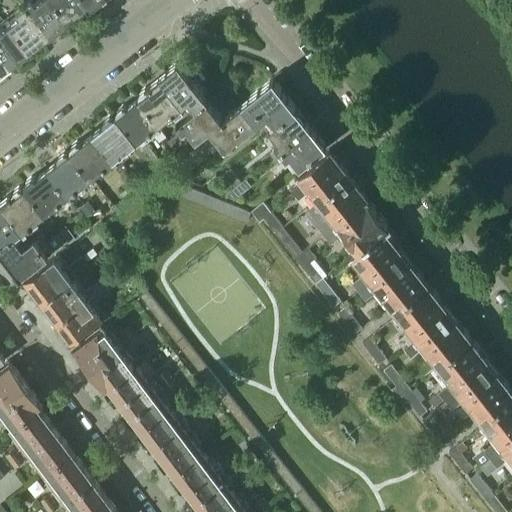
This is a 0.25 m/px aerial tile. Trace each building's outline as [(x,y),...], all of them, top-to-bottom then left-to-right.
[(15,15),(4,23),(25,50),(44,35),(19,4),(23,1),(21,0),(10,0),(16,7),(12,11),(15,15)] [(44,35),(63,20),(46,0),(32,0),(30,2),(28,0),(24,0),(23,1),(19,4),(44,35)] [(46,0),(63,20),(82,5),(77,0),(46,0)] [(0,57),(6,65),(25,50),(4,23),(0,26),(0,57)] [(187,98),(195,108),(208,98),(178,60),(166,70),(167,71),(160,77),(181,103),(187,98)] [(160,77),(138,94),(159,121),(181,103),(160,77)] [(262,119),(269,114),(290,98),(273,77),(246,99),(262,119)] [(136,139),(159,121),(138,94),(115,112),(136,139)] [(223,117),(208,98),(195,108),(177,122),(182,129),(187,126),(197,138),(210,127),(223,117)] [(276,142),(279,147),(309,123),(290,98),(269,114),(276,123),(270,127),(279,139),(276,142)] [(246,99),(223,117),(210,127),(226,147),(262,119),(246,99)] [(115,112),(93,130),(114,156),(110,159),(119,172),(126,168),(116,155),(136,139),(115,112)] [(309,123),(279,147),(264,159),(269,165),(284,153),(287,157),(290,154),(300,166),(327,145),(309,123)] [(110,159),(114,156),(93,130),(71,147),(91,174),(110,159)] [(168,140),(172,145),(180,138),(176,133),(168,140)] [(147,142),(142,146),(156,165),(161,161),(147,142)] [(71,147),(48,165),(69,192),(64,195),(74,208),(81,202),(71,190),(91,174),(71,147)] [(349,172),(329,148),(299,171),(305,178),(293,188),(299,196),(308,190),(307,189),(311,185),(319,196),(349,172)] [(45,210),(64,195),(69,192),(48,165),(25,183),(45,210)] [(318,224),(324,232),(368,198),(349,172),(319,196),(333,214),(330,217),(328,216),(318,224)] [(167,187),(172,178),(163,175),(159,184),(167,187)] [(174,190),(179,181),(172,178),(167,187),(174,190)] [(246,178),(225,194),(235,198),(252,185),(246,178)] [(181,193),(187,184),(179,181),(174,190),(181,193)] [(25,183),(2,202),(22,228),(45,210),(25,183)] [(189,196),(194,187),(187,184),(181,193),(189,196)] [(196,199),(201,190),(194,187),(189,196),(196,199)] [(203,202),(208,193),(201,190),(196,199),(203,202)] [(211,205),(215,196),(208,193),(203,202),(211,205)] [(218,208),(223,199),(215,196),(211,205),(218,208)] [(368,198),(324,232),(330,240),(341,232),(340,230),(344,227),(359,247),(352,252),(353,252),(383,229),(389,224),(368,198)] [(226,211),(230,202),(223,199),(218,208),(226,211)] [(80,206),(87,215),(96,209),(89,200),(80,206)] [(303,249),(264,201),(252,210),(260,220),(264,217),(295,255),(303,249)] [(0,246),(22,228),(2,202),(0,203),(0,246)] [(233,214),(237,205),(230,202),(226,211),(233,214)] [(240,217),(244,208),(237,205),(233,214),(240,217)] [(93,223),(105,214),(100,208),(88,217),(93,223)] [(244,208),(240,217),(248,220),(252,211),(244,208)] [(73,216),(78,223),(85,217),(80,210),(73,216)] [(80,234),(92,224),(88,218),(75,228),(80,234)] [(60,229),(70,242),(76,238),(66,225),(60,229)] [(30,238),(22,228),(0,246),(0,247),(21,274),(64,242),(56,232),(45,241),(38,232),(30,238)] [(359,289),(403,255),(383,229),(353,252),(368,271),(364,274),(364,273),(352,281),(359,289)] [(314,279),(321,273),(324,271),(316,260),(318,258),(308,245),(303,249),(295,255),(314,279)] [(54,255),(25,277),(39,296),(96,252),(92,247),(65,268),(54,255)] [(379,285),(392,302),(400,312),(430,289),(422,279),(403,255),(359,289),(365,298),(377,289),(376,288),(379,285)] [(321,273),(314,279),(334,305),(342,299),(321,273)] [(42,299),(57,320),(107,282),(103,276),(83,292),(72,277),(42,299)] [(107,282),(57,320),(73,340),(102,317),(91,303),(112,288),(107,282)] [(146,301),(153,296),(147,289),(141,294),(146,301)] [(430,289),(400,312),(413,329),(410,332),(409,331),(398,339),(404,347),(449,313),(430,289)] [(158,302),(153,296),(146,301),(151,307),(158,302)] [(156,314),(163,308),(158,302),(151,307),(156,314)] [(353,313),(346,305),(339,311),(356,331),(363,326),(353,313)] [(168,315),(163,308),(156,314),(161,320),(168,315)] [(449,313),(404,347),(410,355),(421,347),(420,345),(424,342),(439,362),(469,339),(449,313)] [(166,326),(173,321),(168,315),(161,320),(166,326)] [(178,327),(173,321),(166,326),(171,333),(178,327)] [(106,389),(110,386),(134,367),(101,324),(73,345),(106,389)] [(120,331),(125,338),(135,330),(130,324),(120,331)] [(176,339),(183,334),(178,327),(171,333),(176,339)] [(139,337),(135,330),(125,338),(130,344),(139,337)] [(188,340),(183,334),(176,339),(181,345),(188,340)] [(387,357),(370,336),(363,342),(379,362),(387,357)] [(445,399),(489,365),(469,339),(439,362),(455,382),(451,385),(450,383),(439,391),(445,399)] [(186,352),(193,346),(188,340),(181,345),(186,352)] [(197,353),(193,346),(186,352),(191,358),(197,353)] [(196,364),(202,359),(197,353),(191,358),(196,364)] [(207,365),(202,359),(196,364),(201,370),(207,365)] [(0,406),(14,425),(39,406),(43,404),(10,361),(0,367),(0,406)] [(398,395),(410,386),(392,363),(385,368),(397,384),(393,388),(398,395)] [(110,386),(143,429),(170,408),(138,365),(134,367),(110,386)] [(206,377),(212,372),(207,365),(201,370),(206,377)] [(465,395),(478,412),(482,416),(486,422),(511,401),(511,393),(511,394),(508,389),(489,365),(445,399),(452,407),(463,398),(462,398),(465,395)] [(157,375),(162,381),(172,374),(168,367),(157,375)] [(217,378),(212,372),(206,377),(211,383),(217,378)] [(172,374),(162,381),(166,388),(177,380),(172,374)] [(211,383),(216,389),(222,384),(217,378),(211,383)] [(227,391),(222,384),(216,389),(221,396),(227,391)] [(410,386),(398,395),(404,402),(408,398),(421,414),(428,409),(410,386)] [(226,402),(232,397),(227,391),(221,396),(226,402)] [(434,406),(443,398),(439,392),(429,400),(434,406)] [(237,403),(232,397),(226,402),(231,408),(237,403)] [(450,405),(446,400),(438,405),(442,410),(450,405)] [(490,456),(511,439),(511,401),(486,422),(500,439),(496,442),(495,441),(484,449),(490,456)] [(235,415),(242,409),(237,403),(231,408),(235,415)] [(438,405),(423,417),(441,441),(449,435),(440,422),(447,417),(438,405)] [(11,427),(44,470),(72,450),(39,406),(14,425),(11,427)] [(175,472),(203,451),(170,408),(143,429),(175,472)] [(193,422),(203,415),(198,408),(188,416),(193,422)] [(247,416),(242,409),(235,415),(240,421),(247,416)] [(207,421),(203,415),(193,422),(198,428),(207,421)] [(245,427),(252,422),(247,416),(240,421),(245,427)] [(257,428),(252,422),(245,427),(250,434),(257,428)] [(255,440),(262,435),(257,428),(250,434),(255,440)] [(267,441),(262,435),(255,440),(260,446),(267,441)] [(511,439),(490,456),(496,465),(507,457),(506,455),(510,452),(511,454),(511,439)] [(265,453),(272,447),(267,441),(260,446),(265,453)] [(473,466),(457,445),(450,451),(466,471),(473,466)] [(10,460),(20,453),(15,447),(6,454),(10,460)] [(277,454),(272,447),(265,453),(270,459),(277,454)] [(79,511),(105,493),(72,450),(44,470),(75,511),(79,511)] [(175,472),(205,511),(212,511),(236,494),(203,451),(175,472)] [(20,453),(10,460),(15,466),(25,459),(20,453)] [(227,468),(238,460),(234,453),(223,461),(227,468)] [(275,465),(282,460),(277,454),(270,459),(275,465)] [(243,467),(238,460),(227,468),(232,474),(243,467)] [(287,466),(282,460),(275,465),(280,472),(287,466)] [(285,478),(292,473),(287,466),(280,472),(285,478)] [(488,500),(495,494),(478,472),(471,478),(488,500)] [(297,479),(292,473),(285,478),(290,484),(297,479)] [(295,491),(302,485),(297,479),(290,484),(295,491)] [(307,492),(302,485),(295,491),(300,497),(307,492)] [(45,506),(54,498),(50,492),(40,500),(45,506)] [(305,503),(312,498),(307,492),(300,497),(305,503)] [(79,511),(119,511),(105,493),(79,511)] [(212,511),(249,511),(236,494),(212,511)] [(508,511),(495,494),(488,500),(497,511),(508,511)] [(258,508),(268,502),(263,495),(254,502),(258,508)] [(49,511),(59,505),(54,498),(45,506),(49,511)] [(317,504),(312,498),(305,503),(310,510),(317,504)] [(266,511),(272,508),(268,502),(258,508),(260,511),(266,511)] [(0,504),(0,511),(8,511),(1,503),(0,504)]
